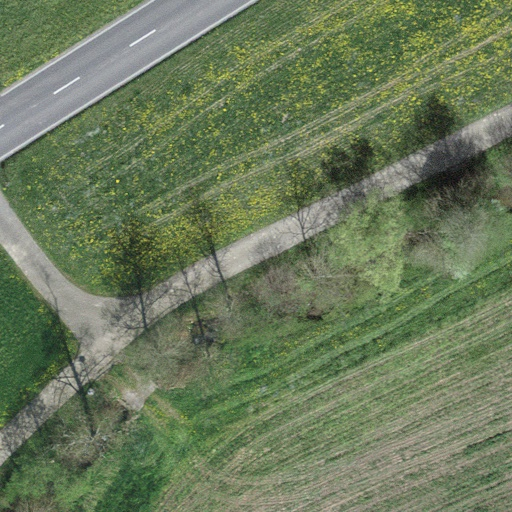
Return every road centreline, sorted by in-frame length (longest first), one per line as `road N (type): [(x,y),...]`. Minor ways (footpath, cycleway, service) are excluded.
road 1 (track): [(0,216),(106,335),(242,253),(511,120)]
road 2 (secondary): [(207,0),(0,129)]
road 3 (track): [(0,450),(82,370),(106,335)]
